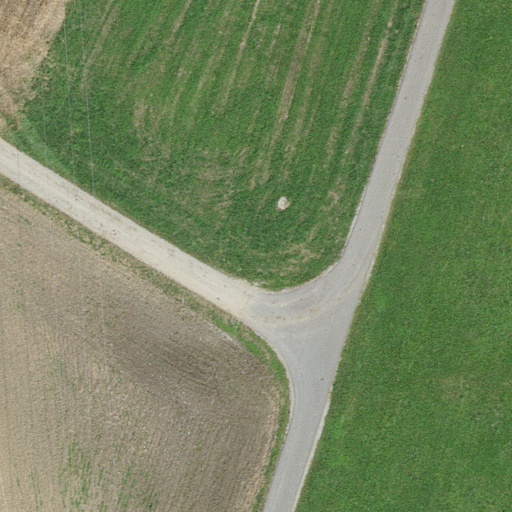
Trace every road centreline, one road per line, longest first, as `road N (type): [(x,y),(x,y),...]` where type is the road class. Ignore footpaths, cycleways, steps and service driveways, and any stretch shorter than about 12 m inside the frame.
road 1 (track): [(431,0),(308,353),(265,511)]
road 2 (track): [(0,164),(308,353)]
